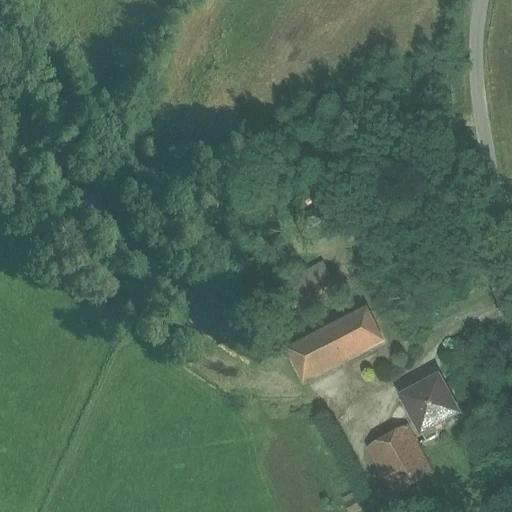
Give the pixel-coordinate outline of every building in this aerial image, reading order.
[(303,230),(324,221),(318,207),(297,217),(303,230)] [(297,318),(298,320),(341,297),(340,295),(338,290),(340,289),(335,278),(332,280),(324,264),(281,284),(297,318)] [(303,385),(385,343),(368,307),(365,308),(286,349),(303,385)] [(459,414),(439,376),(401,397),(420,434),(421,434),(425,442),(437,436),(433,428),(459,414)] [(352,392),(361,415),(377,408),(368,386),(352,392)] [(407,425),(365,448),(392,498),(434,474),(407,425)] [(347,511),(357,511),(365,508),(358,494),(342,502),(347,511)]
